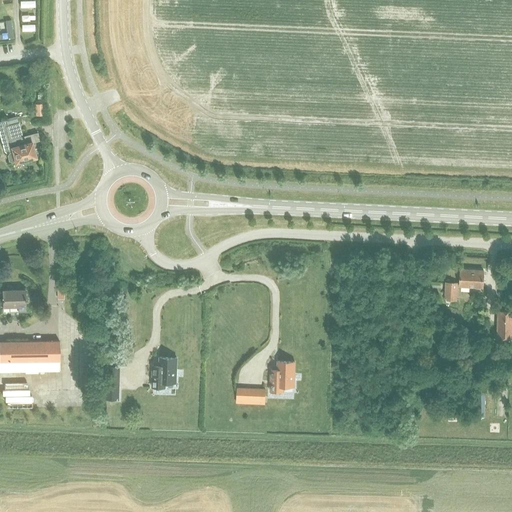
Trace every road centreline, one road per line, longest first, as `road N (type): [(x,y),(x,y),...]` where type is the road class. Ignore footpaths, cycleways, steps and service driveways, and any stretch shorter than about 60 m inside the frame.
road 1 (secondary): [(511,219),(163,203)]
road 2 (unclassified): [(511,245),(264,235),(203,257)]
road 3 (tertiary): [(117,175),(76,90),(61,0)]
